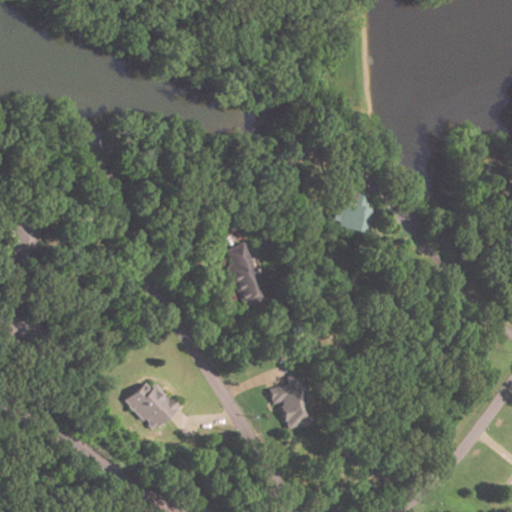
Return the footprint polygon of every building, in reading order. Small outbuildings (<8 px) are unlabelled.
[(337,161),(351,174),(364,161),(350,148),(337,161)] [(333,201),(369,209),(363,234),(328,226),(333,201)] [(39,227),(35,264),(12,261),(15,225),(39,227)] [(219,251),(245,310),(268,300),(241,241),(219,251)] [(0,334),(44,335),(44,320),(0,318),(0,334)] [(268,390),(289,385),(288,377),(304,373),(309,394),(305,395),(311,423),(287,428),(281,400),(271,403),(268,390)] [(126,401),(155,431),(179,408),(156,384),(151,388),(145,382),(126,401)]
